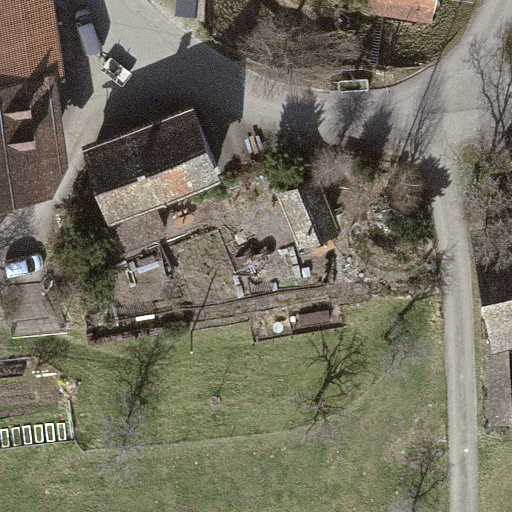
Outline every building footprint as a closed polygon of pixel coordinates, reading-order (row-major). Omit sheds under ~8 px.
[(0,0),(0,189),(16,187),(46,157),(32,65),(49,63),(39,0),(0,0)] [(376,0),(375,10),(425,21),(428,0),(376,0)] [(180,106),(80,147),(110,221),(211,180),(180,106)] [(296,175),(263,191),(291,247),(324,231),(296,175)] [(511,231),(472,238),(489,336),(511,332),(511,231)] [(476,347),(481,425),(505,423),(499,345),(476,347)]
